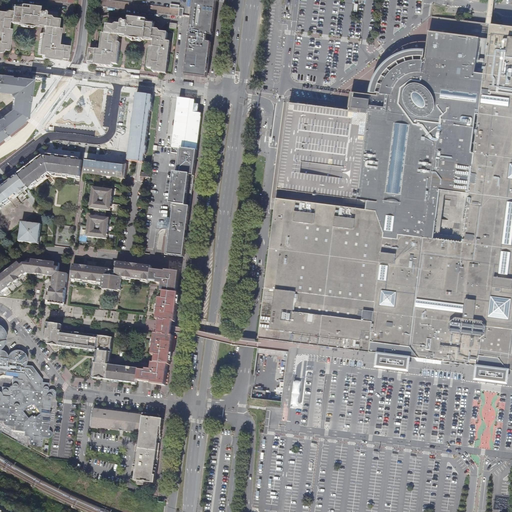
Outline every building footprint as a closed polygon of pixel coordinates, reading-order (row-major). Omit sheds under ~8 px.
[(100,0),(100,6),(179,16),(183,17),(184,8),(180,8),(180,6),(171,5),(171,8),(106,0),(100,0)] [(193,18),(186,76),(208,79),(212,44),(213,37),(218,1),(213,1),(213,0),(195,0),(194,10),(193,18)] [(43,26),(43,33),(42,37),(45,37),(45,40),(39,40),(39,43),(37,54),(42,55),(42,57),(43,58),(61,61),(61,58),(67,59),(69,46),(58,44),(58,42),(54,41),(55,38),(59,38),(60,28),(57,27),(58,18),(51,18),(49,15),(44,15),(44,12),(43,10),(42,10),(40,12),(37,11),(38,6),(19,4),(19,7),(12,6),(11,11),(6,10),(4,12),(0,11),(0,52),(0,53),(3,51),(3,50),(8,50),(9,43),(3,42),(3,39),(9,39),(9,38),(10,29),(8,28),(8,22),(17,23),(17,24),(20,25),(20,26),(22,27),(24,27),(24,26),(26,26),(27,26),(27,28),(29,28),(32,27),(32,26),(36,27),(36,25),(37,25),(38,23),(42,23),(42,26),(43,26)] [(168,74),(170,56),(168,56),(169,49),(166,49),(167,42),(168,33),(161,32),(160,31),(159,30),(147,28),(148,20),(130,18),(129,23),(126,23),(125,21),(124,21),(123,22),(122,24),(117,24),(114,26),(108,25),(106,34),(103,34),(102,41),(105,41),(104,48),(101,48),(101,50),(90,48),(88,62),(95,62),(95,65),(111,67),(113,66),(113,64),(119,64),(120,54),(120,50),(118,50),(118,43),(119,36),(127,37),(127,39),(130,39),(131,40),(133,41),(135,41),(135,40),(137,40),(138,40),(138,42),(140,42),(142,41),(143,40),(146,41),(146,39),(154,40),(154,44),(156,44),(156,47),(154,47),(151,47),(148,68),(153,69),(153,71),(154,72),(168,74)] [(378,93),(378,95),(351,92),(349,108),(350,108),(350,110),(289,102),(278,190),(279,190),(279,189),(355,199),(368,200),(367,209),(276,198),(258,339),(373,354),(371,368),(388,370),(406,372),(408,358),(415,359),(414,362),(422,363),(422,360),(424,360),(424,364),(439,365),(440,362),(472,366),(471,380),(489,383),(506,385),(508,370),(511,370),(511,26),(491,24),(485,74),(476,72),(480,38),(429,31),(426,58),(425,58),(425,55),(421,55),(419,55),(415,55),(410,56),(405,57),(403,58),(399,60),(397,61),(394,63),(393,63),(390,66),(387,69),(384,72),(381,77),(379,82),(377,86),(377,91),(377,93),(378,93)] [(373,90),(377,91),(377,86),(379,82),(381,77),(384,72),(387,69),(390,66),(393,63),(394,63),(397,61),(399,60),(403,58),(405,57),(410,56),(415,55),(419,55),(419,52),(410,52),(403,55),(392,60),(383,68),(377,76),(374,85),(373,90)] [(12,109),(0,118),(0,140),(27,119),(28,114),(29,109),(30,101),(30,96),(32,80),(0,75),(0,92),(14,94),(14,99),(12,109)] [(145,95),(137,94),(136,106),(139,106),(139,108),(138,110),(135,110),(132,129),(136,130),(136,132),(135,133),(132,133),(130,145),(134,146),(134,148),(133,150),(130,149),(128,161),(137,163),(144,163),(153,96),(145,95)] [(173,144),(173,148),(198,151),(203,114),(199,114),(200,105),(195,104),(196,100),(179,98),(174,135),(173,144)] [(171,135),(167,134),(166,147),(173,148),(173,144),(174,135),(171,135)] [(174,183),(171,205),(191,207),(194,182),(198,151),(173,148),(172,153),(177,153),(174,183)] [(68,177),(77,178),(80,161),(80,159),(47,154),(47,157),(45,157),(44,157),(43,155),(18,174),(29,188),(30,187),(31,189),(36,186),(37,187),(48,178),(46,176),(46,175),(48,173),(53,174),(53,177),(68,179),(68,177)] [(85,172),(127,178),(128,165),(121,164),(120,168),(117,168),(114,167),(114,163),(100,161),(100,165),(96,165),(93,164),(93,160),(87,160),(85,172)] [(141,172),(141,176),(140,182),(143,182),(144,182),(144,177),(149,177),(150,173),(141,172)] [(0,189),(0,210),(7,205),(8,207),(13,204),(11,202),(22,193),(25,196),(27,194),(30,197),(28,200),(32,205),(39,201),(29,188),(18,174),(15,177),(17,179),(15,181),(13,179),(1,188),(3,190),(2,191),(1,190),(0,190),(0,189)] [(95,210),(107,211),(110,211),(111,204),(113,204),(114,197),(112,197),(113,190),(95,188),(94,195),(92,194),(92,202),(93,202),(92,209),(95,210)] [(165,255),(184,257),(187,234),(191,207),(171,205),(165,255)] [(95,210),(94,216),(107,218),(107,211),(95,210)] [(107,218),(94,216),(91,216),(91,223),(89,223),(88,231),(90,231),(89,238),(107,239),(107,233),(109,233),(110,225),(108,225),(109,218),(107,218)] [(37,244),(37,238),(38,230),(39,224),(25,222),(24,228),(21,228),(20,236),(23,236),(22,242),(24,242),(25,242),(36,244),(37,244)] [(24,263),(24,264),(31,272),(34,273),(34,275),(48,277),(48,274),(53,275),(52,277),(52,283),(49,284),(47,301),(50,301),(49,304),(65,305),(68,274),(59,273),(60,263),(44,261),(41,259),(40,258),(39,259),(38,260),(29,259),(29,264),(24,263)] [(0,294),(1,295),(9,288),(8,287),(13,283),(14,285),(20,280),(19,279),(24,275),(25,276),(28,274),(21,265),(19,262),(10,268),(9,267),(9,268),(6,272),(0,276),(0,294)] [(123,278),(150,282),(150,280),(151,270),(152,267),(118,262),(117,266),(114,266),(114,269),(110,269),(73,264),(71,279),(102,283),(102,288),(103,288),(103,290),(119,292),(119,291),(121,291),(123,278)] [(24,264),(21,265),(28,274),(34,275),(34,273),(31,272),(24,264)] [(160,298),(158,313),(161,314),(160,320),(174,322),(176,323),(178,308),(179,294),(178,293),(179,283),(180,272),(166,270),(165,272),(151,270),(150,280),(157,280),(157,284),(162,284),(161,291),(164,292),(163,299),(160,298)] [(158,330),(158,334),(172,336),(174,337),(174,333),(175,330),(175,326),(176,323),(174,322),(160,320),(159,325),(168,326),(167,329),(167,331),(158,330)] [(62,331),(63,325),(48,323),(45,341),(53,351),(54,350),(56,352),(60,350),(60,346),(97,351),(96,358),(106,359),(107,358),(111,358),(113,338),(62,331)] [(56,392),(55,391),(54,390),(53,389),(52,389),(51,389),(50,390),(48,391),(49,383),(42,382),(42,379),(32,366),(26,365),(27,362),(28,360),(27,358),(27,357),(27,355),(26,354),(25,352),(24,351),(22,350),(21,350),(19,349),(17,349),(16,349),(14,350),(13,350),(11,351),(10,352),(9,354),(8,356),(7,354),(6,353),(5,352),(4,351),(2,350),(1,350),(0,349),(2,348),(4,346),(5,344),(6,342),(6,339),(6,338),(6,336),(6,334),(5,332),(4,331),(3,329),(2,327),(0,325),(0,370),(16,373),(18,375),(18,377),(18,378),(15,379),(12,378),(12,385),(9,387),(2,387),(2,392),(1,391),(0,391),(0,420),(3,421),(3,423),(3,424),(4,425),(5,425),(6,426),(15,427),(14,430),(24,431),(30,438),(29,440),(29,442),(29,443),(30,444),(31,445),(32,445),(42,447),(43,437),(48,438),(50,438),(51,437),(51,436),(52,436),(52,435),(52,434),(52,433),(52,431),(51,431),(50,430),(49,430),(50,422),(49,421),(49,420),(48,420),(47,420),(46,420),(43,417),(43,415),(42,414),(42,413),(40,413),(36,416),(35,415),(33,416),(32,415),(28,418),(23,410),(31,403),(32,405),(33,404),(34,405),(43,405),(43,407),(44,408),(45,408),(45,409),(47,409),(48,409),(49,408),(50,407),(51,397),(53,397),(54,397),(55,396),(55,394),(56,393),(56,392)] [(169,365),(170,365),(174,337),(172,336),(158,334),(157,341),(154,341),(152,356),(156,356),(155,363),(152,363),(151,370),(146,369),(145,373),(138,372),(137,381),(151,383),(151,384),(166,386),(169,365)] [(285,358),(285,352),(278,351),(255,349),(255,353),(276,356),(275,360),(284,361),(285,358)] [(93,378),(137,384),(137,381),(138,372),(138,369),(110,365),(110,362),(107,362),(105,360),(95,359),(93,378)] [(254,389),(253,396),(266,398),(267,391),(254,389)] [(159,440),(161,440),(162,435),(162,430),(163,424),(164,419),(160,419),(161,416),(103,408),(94,407),(91,427),(141,433),(135,481),(139,482),(139,485),(152,487),(152,483),(155,484),(156,478),(157,472),(158,466),(158,463),(156,463),(157,461),(158,461),(159,456),(160,449),(161,442),(159,442),(159,440)]
